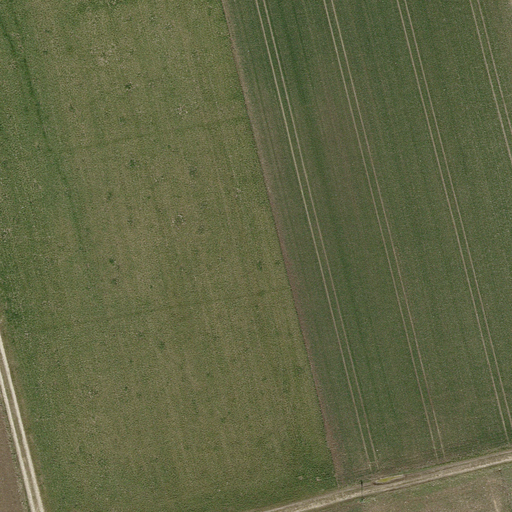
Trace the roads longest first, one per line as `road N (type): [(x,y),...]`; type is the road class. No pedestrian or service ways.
road 1 (track): [(288,511),(511,456)]
road 2 (track): [(39,511),(0,350)]
